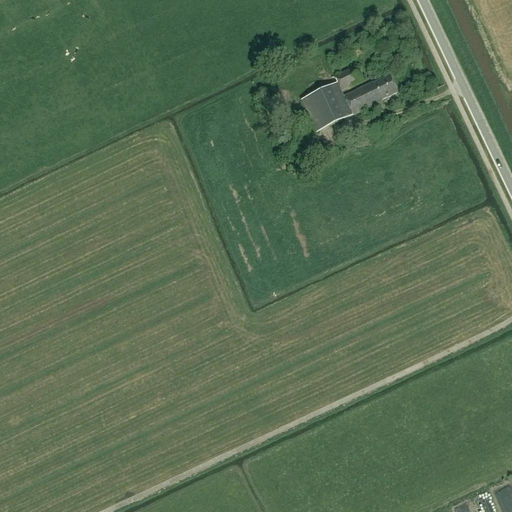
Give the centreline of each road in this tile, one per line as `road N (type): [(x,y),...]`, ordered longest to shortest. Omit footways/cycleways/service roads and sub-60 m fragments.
road 1 (track): [(109,511),(511,321)]
road 2 (unclassified): [(511,188),(422,0)]
